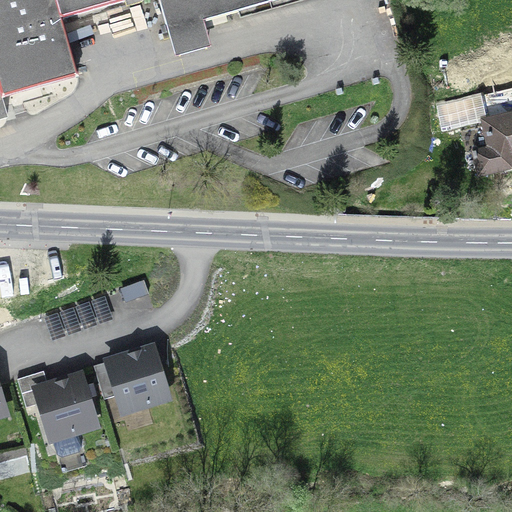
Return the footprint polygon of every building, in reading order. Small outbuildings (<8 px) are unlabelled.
[(0,0),(0,119),(7,118),(1,99),(78,77),(61,19),(127,0),(158,0),(168,31),(278,0),(0,0)] [(483,93),(435,104),(442,132),(489,120),(483,93)] [(511,167),(511,162),(511,115),(484,122),(490,148),(472,152),(479,175),(511,167)] [(126,302),(148,294),(144,281),(122,289),(126,302)] [(123,412),(167,398),(152,348),(93,366),(104,399),(118,395),(123,412)] [(80,376),(48,386),(43,371),(17,379),(26,408),(40,403),(57,455),(62,457),(78,452),(81,447),(76,432),(95,426),(80,376)]
